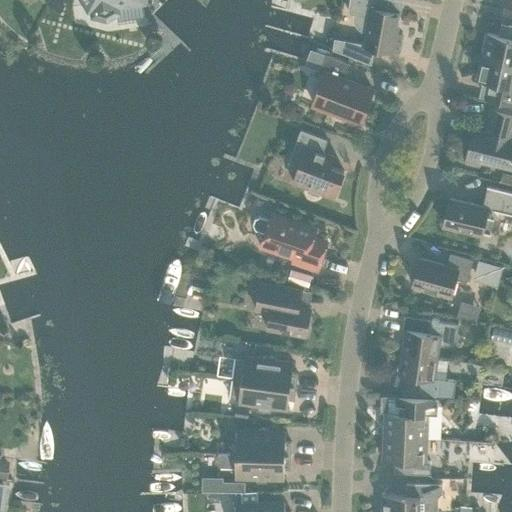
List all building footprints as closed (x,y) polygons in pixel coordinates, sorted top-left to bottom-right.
[(84,0),(89,7),(93,7),(94,14),(106,16),(116,11),(115,4),(140,0),(84,0)] [(399,52),(402,35),(396,34),(398,25),(396,25),(399,11),(386,9),(387,0),(349,0),(347,10),(350,13),(357,15),(357,17),(357,20),(359,24),(362,27),(364,28),(366,28),(364,43),(334,37),(332,49),(370,63),(373,47),(399,52)] [(511,0),(497,0),(511,3),(509,15),(511,15),(511,0)] [(481,55),(511,62),(511,24),(508,24),(506,36),(486,32),(481,55)] [(360,121),(372,89),(343,78),(349,63),(326,54),(319,70),(324,72),(312,103),(360,121)] [(511,62),(481,55),(476,79),(491,82),(488,98),(511,102),(511,62)] [(511,137),(511,138),(511,134),(511,112),(491,108),(485,132),(473,128),(465,161),(479,164),(480,160),(511,167),(511,162),(511,137)] [(334,197),(344,170),(330,165),(334,155),(323,151),(327,139),(300,128),(289,159),(299,163),(292,181),(309,187),(308,190),(319,194),(320,191),(334,197)] [(511,173),(503,171),(500,181),(511,183),(511,173)] [(443,225),(481,235),(482,230),(489,232),(492,217),(493,217),(495,209),(511,212),(511,191),(487,185),(482,205),(449,197),(443,225)] [(317,270),(327,241),(313,236),(316,228),(271,212),(269,218),(265,220),(263,228),(265,232),(260,246),(294,257),(292,262),(317,270)] [(467,281),(473,259),(450,252),(446,264),(420,257),(412,285),(450,296),(455,278),(467,281)] [(494,280),(498,265),(477,260),(473,274),(494,280)] [(307,287),(311,274),(290,268),(286,280),(307,287)] [(305,335),(310,307),(299,305),(302,289),(260,281),(255,308),(270,311),(266,328),(305,335)] [(461,308),(478,311),(481,297),(463,294),(461,308)] [(402,351),(437,356),(439,343),(442,344),(442,345),(455,347),(458,326),(457,326),(458,323),(439,320),(439,318),(431,317),(431,319),(404,315),(402,328),(405,328),(402,351)] [(437,356),(402,351),(398,375),(396,374),(394,386),(418,390),(418,395),(452,396),(454,382),(445,380),(446,371),(435,370),(437,356)] [(232,377),(296,386),(298,372),(292,372),(293,361),(276,359),(276,356),(266,354),(266,358),(244,355),(244,358),(235,357),(232,377)] [(294,400),(296,386),(232,377),(230,397),(238,398),(238,402),(259,405),(259,408),(269,410),(269,407),(286,409),(288,399),(294,400)] [(383,435),(426,437),(428,414),(437,415),(438,397),(401,396),(400,412),(384,411),(383,435)] [(235,406),(235,415),(248,416),(249,407),(235,406)] [(217,453),(290,455),(291,441),(285,441),(285,431),(268,430),(268,427),(258,427),(258,430),(236,429),(236,443),(231,443),(231,452),(217,452),(217,453)] [(425,460),(426,437),(383,435),(382,459),(398,460),(397,472),(430,474),(430,460),(425,460)] [(290,469),(290,455),(217,453),(217,463),(220,466),(235,467),(235,477),(256,478),(256,481),(266,481),(266,478),(284,479),(284,468),(290,469)] [(223,481),(223,490),(241,490),(245,491),(245,481),(223,481)] [(380,511),(437,511),(438,495),(442,491),(442,482),(406,482),(406,494),(381,494),(380,511)] [(290,511),(291,511),(285,511),(284,501),(267,502),(267,499),(256,499),(256,503),(235,504),(235,511),(290,511)]
